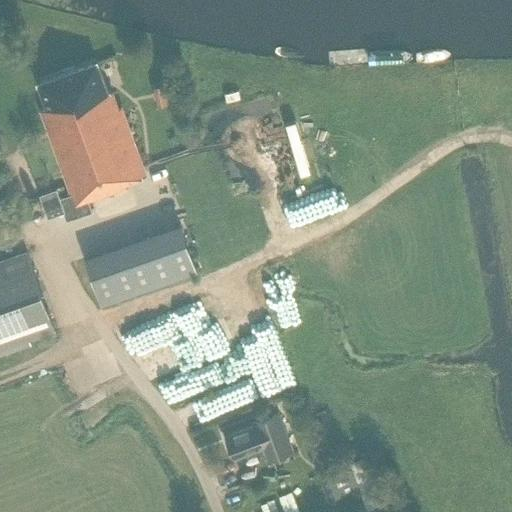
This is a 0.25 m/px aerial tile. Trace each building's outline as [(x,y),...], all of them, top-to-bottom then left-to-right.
[(108,91),(97,60),(37,82),(46,106),(40,109),(59,161),(71,194),(61,198),(58,188),(40,194),(48,216),(64,211),(67,219),(92,210),(88,200),(128,186),(126,181),(146,174),(120,106),(118,106),(112,89),(108,91)] [(170,76),(153,78),(155,99),(173,97),(170,76)] [(336,134),(296,142),(303,178),(344,169),(336,134)] [(165,240),(145,247),(161,293),(181,286),(165,240)] [(0,348),(55,329),(27,249),(0,258),(0,348)] [(293,448),(278,410),(254,420),(255,423),(226,435),(234,457),(264,446),(268,458),(293,448)] [(348,479),(343,466),(337,468),(337,467),(319,473),(328,499),(346,492),(345,490),(355,487),(352,481),(350,482),(346,480),(344,483),(343,484),(342,481),(348,479)] [(285,511),(278,487),(253,494),(257,511),(285,511)] [(371,511),(364,493),(328,506),(330,511),(371,511)]
